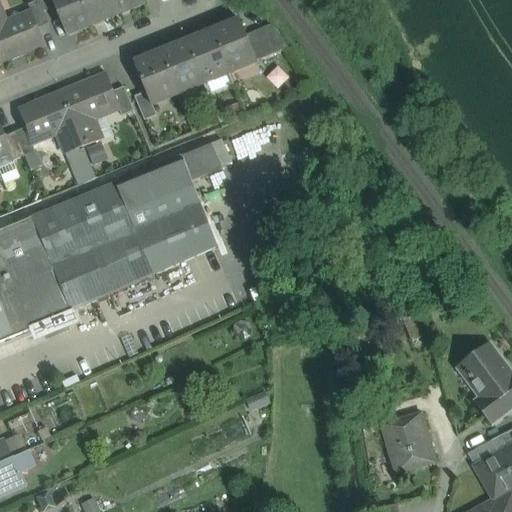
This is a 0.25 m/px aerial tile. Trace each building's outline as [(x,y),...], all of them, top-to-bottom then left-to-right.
[(38,0),(26,5),(29,13),(31,12),(37,28),(48,23),(44,12),(38,0)] [(38,0),(44,12),(55,8),(51,0),(38,0)] [(51,0),(55,8),(66,36),(93,26),(82,0),(51,0)] [(82,0),(93,26),(119,15),(112,0),(82,0)] [(112,0),(119,15),(146,4),(143,0),(112,0)] [(29,13),(4,23),(0,12),(0,63),(44,45),(37,28),(31,12),(29,13)] [(240,22),(213,33),(230,74),(257,63),(246,36),(240,22)] [(273,26),(246,36),(257,62),(289,49),(273,26)] [(230,74),(213,33),(187,44),(204,85),(230,74)] [(204,85),(187,44),(161,54),(178,95),(204,85)] [(178,95),(161,54),(134,65),(146,93),(151,106),(152,106),(178,95)] [(106,76),(62,94),(84,148),(102,140),(94,120),(119,110),(120,109),(113,93),(106,76)] [(124,88),(113,93),(120,109),(119,110),(122,117),(134,112),(124,88)] [(151,106),(146,93),(135,98),(144,122),(157,117),(152,106),(151,106)] [(62,94),(18,112),(24,129),(31,145),(32,145),(58,135),(66,155),(84,148),(62,94)] [(279,124),(280,142),(305,140),(304,123),(279,124)] [(31,145),(24,129),(13,133),(23,157),(35,152),(32,145),(31,145)] [(0,131),(0,181),(2,181),(0,175),(0,168),(12,164),(11,162),(8,155),(9,155),(2,138),(0,131)] [(13,133),(2,138),(9,155),(8,155),(11,162),(23,157),(13,133)] [(232,165),(222,141),(211,146),(221,169),(232,165)] [(211,146),(181,158),(191,182),(221,169),(211,146)] [(181,158),(33,218),(71,315),(155,278),(155,277),(217,249),(191,182),(181,158)] [(33,218),(0,231),(0,343),(71,315),(33,218)] [(413,315),(402,320),(413,342),(424,337),(413,315)] [(511,375),(495,353),(486,360),(482,354),(462,368),(466,381),(468,384),(474,379),(486,396),(481,400),(487,409),(489,411),(484,414),(493,426),(511,411),(511,375)] [(384,412),(361,419),(365,432),(382,427),(388,425),(384,412)] [(388,425),(382,427),(396,476),(435,465),(421,416),(388,425)] [(511,431),(491,442),(499,456),(511,448),(511,431)] [(2,441),(0,441),(0,464),(25,453),(16,437),(3,443),(2,441)] [(511,448),(499,456),(476,469),(495,502),(511,492),(511,448)] [(0,497),(24,487),(17,474),(32,467),(26,453),(25,453),(0,464),(0,497)] [(511,511),(511,492),(495,502),(477,511),(511,511)]
